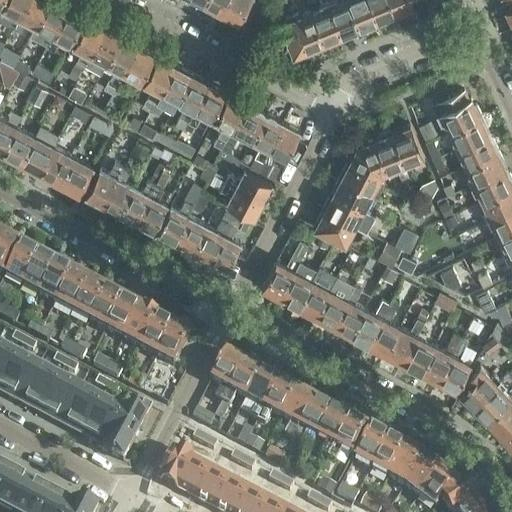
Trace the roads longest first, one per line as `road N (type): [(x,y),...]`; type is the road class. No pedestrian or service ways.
road 1 (residential): [(226,320),(435,437),(511,501)]
road 2 (residential): [(0,198),(226,320)]
road 3 (residential): [(334,111),(113,0)]
road 4 (residential): [(226,320),(334,111)]
road 5 (residential): [(135,498),(226,320)]
road 6 (residential): [(467,20),(355,78),(334,111)]
road 7 (residential): [(135,498),(0,434)]
